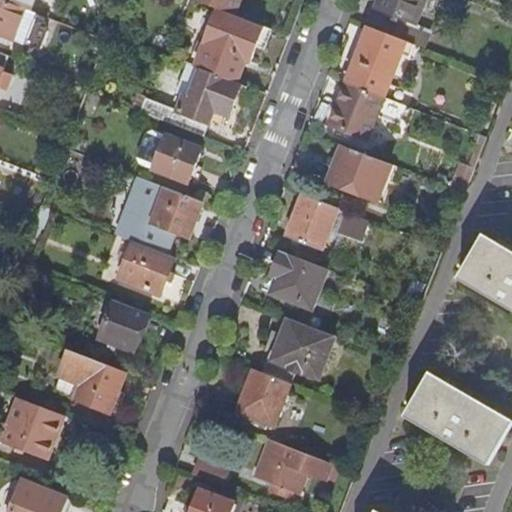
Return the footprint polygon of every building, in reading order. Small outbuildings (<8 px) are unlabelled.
[(0,0),(0,1),(28,12),(31,0),(0,0)] [(191,0),(212,7),(230,14),(235,0),(191,0)] [(420,0),(374,0),(372,7),(412,23),(420,0)] [(0,1),(0,38),(11,43),(11,41),(23,46),(35,15),(28,12),(0,1)] [(230,14),(212,7),(198,45),(190,42),(182,64),(195,69),(233,83),(242,61),(245,63),(251,47),(259,50),(266,29),(230,14)] [(365,27),(344,82),(382,96),(397,55),(402,41),(365,27)] [(412,45),(402,41),(397,55),(406,59),(412,45)] [(233,83),(195,69),(185,97),(179,96),(174,110),(140,97),(135,112),(200,137),(211,111),(224,117),(237,85),(233,83)] [(1,73),(0,74),(0,97),(8,75),(1,73)] [(382,96),(344,82),(327,125),(364,140),(373,116),(395,125),(403,104),(382,96)] [(199,150),(162,136),(156,151),(152,162),(149,169),(166,175),(185,183),(199,150)] [(388,164),(339,144),(325,181),(374,200),(388,164)] [(152,162),(156,151),(149,147),(144,159),(152,162)] [(451,188),(464,193),(473,170),(460,165),(451,188)] [(166,175),(149,169),(145,181),(151,183),(161,187),(166,175)] [(161,187),(151,183),(144,199),(155,203),(161,187)] [(199,202),(161,187),(155,203),(144,199),(137,218),(185,237),(199,202)] [(337,207),(300,192),(283,235),(320,249),(337,207)] [(366,221),(343,212),(336,231),(359,240),(366,221)] [(511,250),(480,233),(456,277),(511,308),(511,250)] [(172,257),(129,240),(115,277),(158,294),(172,257)] [(325,268),(277,249),(267,274),(275,277),(269,292),(309,308),(325,268)] [(145,316),(109,302),(95,340),(131,354),(145,316)] [(330,335),(285,317),(279,334),(274,332),(264,356),(314,376),(330,335)] [(123,374),(64,351),(54,378),(78,387),(73,402),(107,415),(123,374)] [(288,384),(249,368),(232,410),(272,426),(288,384)] [(427,371),(403,415),(486,461),(511,418),(427,371)] [(60,417),(16,400),(2,435),(0,434),(0,444),(42,461),(60,417)] [(311,456),(266,438),(251,475),(270,482),(267,491),(289,499),(290,498),(298,501),(302,493),(297,491),(311,456)] [(199,454),(191,473),(220,485),(228,465),(199,454)] [(57,511),(63,499),(20,482),(8,511),(57,511)] [(231,511),(235,504),(196,490),(191,503),(187,511),(231,511)] [(180,511),(187,511),(191,503),(185,501),(180,511)]
